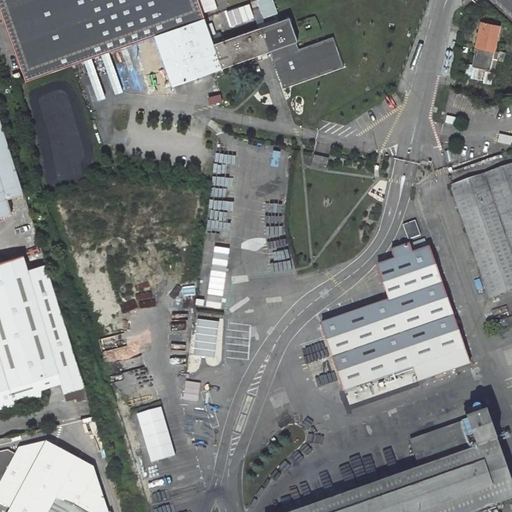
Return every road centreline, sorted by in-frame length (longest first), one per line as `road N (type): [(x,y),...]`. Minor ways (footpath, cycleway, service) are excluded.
road 1 (unknown): [(229,474),(206,458),(171,354),(172,194)]
road 2 (unknown): [(199,136),(220,118),(240,146),(235,271),(271,315),(295,319)]
road 3 (unknown): [(409,159),(430,175),(467,311)]
road 4 (unknown): [(467,311),(511,425)]
